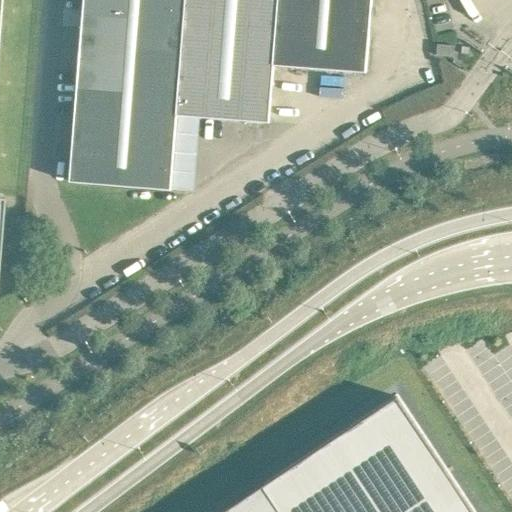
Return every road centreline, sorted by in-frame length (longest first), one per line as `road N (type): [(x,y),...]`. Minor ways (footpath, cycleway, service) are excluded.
road 1 (unclassified): [(0,417),(370,183),(450,149),(511,135)]
road 2 (unclassified): [(0,366),(39,356),(381,142),(439,121),(492,61)]
road 3 (unclassified): [(511,214),(423,237),(365,268),(37,511)]
road 4 (unclassified): [(87,511),(374,303),(447,274),(511,261)]
